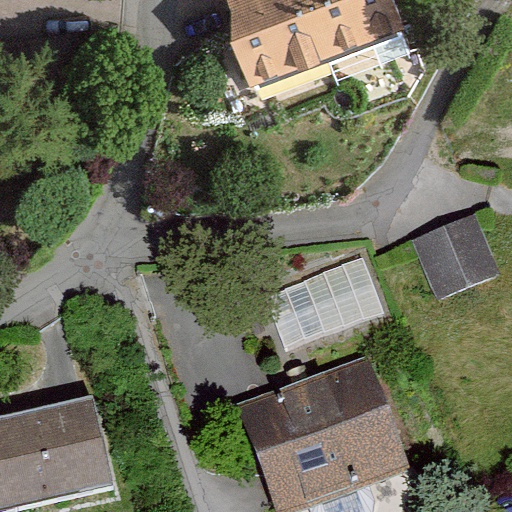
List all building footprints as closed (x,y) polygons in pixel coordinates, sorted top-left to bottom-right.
[(383,0),(223,0),(256,95),(399,46),(383,0)] [(476,221),(414,241),(433,300),(495,280),(476,221)] [(268,289),(283,346),(387,320),(373,263),(268,289)] [(371,362),(240,408),(276,511),(406,511),(422,506),(371,362)] [(0,419),(0,511),(10,511),(110,494),(93,402),(0,419)]
